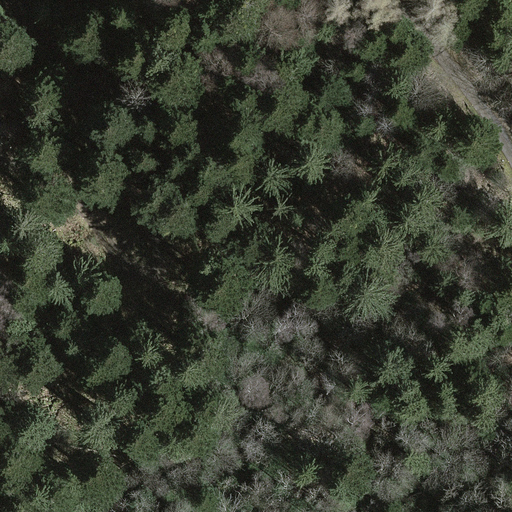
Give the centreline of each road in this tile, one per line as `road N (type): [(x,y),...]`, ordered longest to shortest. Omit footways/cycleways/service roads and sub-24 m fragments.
road 1 (track): [(19,0),(162,230),(162,259),(144,271),(119,260),(76,200),(0,160)]
road 2 (track): [(511,200),(308,103),(244,36),(182,5),(116,0)]
road 3 (track): [(388,0),(511,153)]
